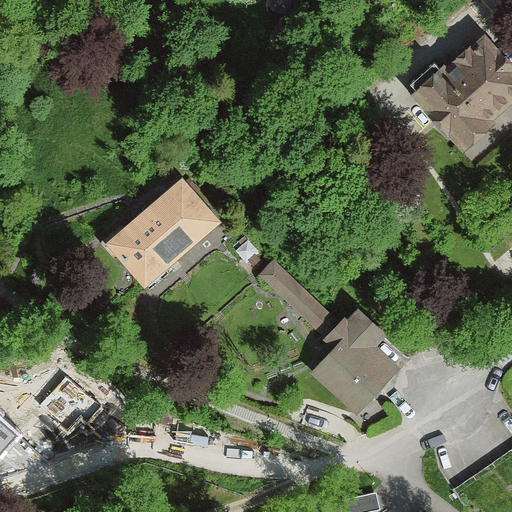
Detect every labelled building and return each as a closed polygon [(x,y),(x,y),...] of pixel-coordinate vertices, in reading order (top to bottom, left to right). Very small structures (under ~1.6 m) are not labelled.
[(511,94),(511,73),(484,41),(472,52),(471,51),(465,56),(459,61),(460,63),(446,75),(434,62),(410,84),(464,145),(467,142),(466,141),(486,124),(489,123),(485,118),(511,94)] [(217,221),(187,186),(151,217),(145,210),(108,242),(149,290),(168,274),(162,268),(217,221)] [(511,214),(457,252),(484,291),(511,271),(511,214)] [(274,259),(259,275),(326,338),(341,322),(274,259)] [(358,415),(401,369),(377,348),(388,336),(358,309),(347,320),(344,318),(341,322),(326,338),(325,339),(336,349),(313,375),(358,415)] [(65,374),(38,406),(74,437),(101,406),(65,374)] [(0,452),(17,434),(0,419),(0,452)] [(511,449),(453,489),(469,511),(471,511),(511,484),(511,449)] [(373,493),(338,501),(340,511),(365,511),(376,509),(373,493)]
